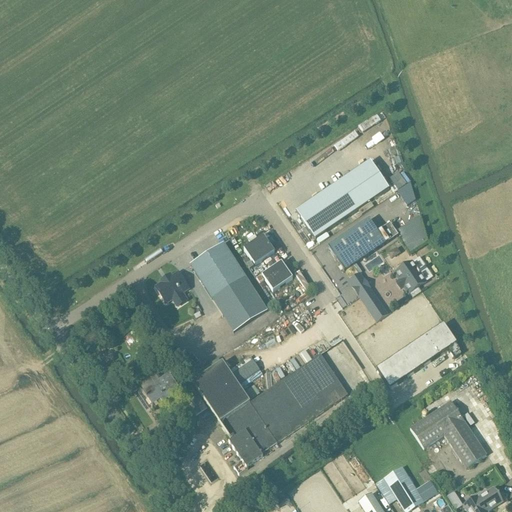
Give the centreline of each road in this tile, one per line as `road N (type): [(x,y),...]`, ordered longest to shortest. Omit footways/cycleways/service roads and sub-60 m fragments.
road 1 (unclassified): [(51,331),(259,201),(329,297)]
road 2 (unclassified): [(176,511),(51,331)]
